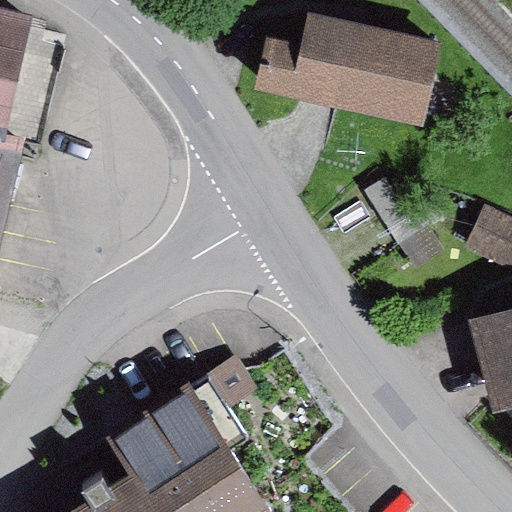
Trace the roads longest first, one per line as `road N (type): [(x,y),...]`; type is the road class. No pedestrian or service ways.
road 1 (tertiary): [(272,214),(391,397),(503,511)]
road 2 (residential): [(272,214),(114,303),(54,367),(0,458)]
road 3 (tertiary): [(112,0),(169,54),(272,214)]
